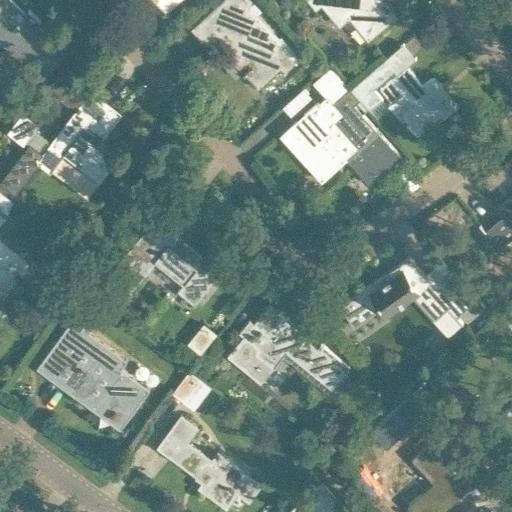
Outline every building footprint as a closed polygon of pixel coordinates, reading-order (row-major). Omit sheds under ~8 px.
[(32,57),(47,72),(64,55),(48,39),(50,37),(12,0),(0,0),(0,33),(3,37),(1,39),(26,63),(32,57)] [(177,0),(155,0),(165,11),(177,0)] [(219,0),(199,19),(208,29),(219,18),(233,33),(224,42),(233,52),(236,50),(250,64),(243,71),(245,73),(246,73),(259,86),(280,66),(284,70),(299,55),(280,35),(278,36),(256,12),(260,9),(251,0),(219,0)] [(319,3),(338,24),(350,14),(368,36),(394,14),(389,7),(390,6),(385,0),(384,1),(382,0),(312,0),(317,5),(319,3)] [(358,97),(368,108),(382,96),(374,86),(395,69),(386,58),(352,86),(350,88),(358,97)] [(346,80),(330,63),(311,81),(324,95),(282,133),(322,178),(345,157),(333,145),(346,134),(333,119),(341,112),(327,97),(346,80)] [(407,64),(380,86),(391,100),(388,102),(399,115),(401,113),(417,133),(432,120),(435,123),(455,106),(430,76),(423,83),(407,64)] [(369,182),(400,154),(352,103),(358,97),(350,88),(352,86),(346,80),(327,97),(341,112),(333,119),(346,134),(333,145),(345,157),(345,156),(369,182)] [(29,141),(0,178),(0,179),(15,191),(38,161),(50,170),(64,153),(99,180),(103,174),(115,158),(96,143),(121,111),(91,89),(79,105),(43,151),(29,141)] [(23,110),(7,130),(23,143),(39,123),(23,110)] [(485,228),(499,245),(511,234),(511,193),(497,207),(502,213),(485,228)] [(0,295),(8,285),(11,287),(14,283),(11,281),(26,263),(18,257),(20,254),(0,238),(0,218),(3,215),(0,212),(0,295)] [(101,282),(124,300),(145,274),(163,289),(174,275),(182,282),(177,289),(194,303),(222,269),(156,215),(101,282)] [(374,281),(371,283),(370,282),(335,308),(335,309),(340,306),(354,325),(380,307),(385,314),(414,293),(435,317),(447,306),(456,316),(473,301),(452,277),(458,273),(456,271),(439,287),(429,277),(429,278),(426,275),(427,274),(409,255),(396,264),(396,265),(386,272),(386,271),(374,280),(374,281)] [(286,349),(317,376),(330,387),(349,365),(321,342),(317,347),(285,320),(289,316),(271,301),(254,322),(250,319),(239,331),(243,335),(227,355),(260,381),(286,349)] [(511,301),(500,312),(511,325),(511,301)] [(95,322),(78,310),(37,365),(98,410),(104,402),(113,409),(112,411),(116,414),(117,412),(126,419),(150,388),(121,366),(127,359),(88,330),(95,322)] [(187,341),(202,352),(219,329),(204,319),(187,341)] [(194,408),(211,386),(189,369),(172,390),(194,408)] [(428,406),(414,389),(372,427),(387,443),(428,406)] [(511,399),(503,408),(511,417),(511,399)] [(227,505),(239,489),(239,488),(234,485),(245,470),(217,450),(212,458),(186,439),(197,425),(181,413),(158,444),(204,478),(199,485),(227,505)] [(433,481),(408,504),(415,511),(439,511),(481,474),(441,430),(417,452),(412,457),(433,481)] [(354,511),(323,477),(283,511),(354,511)] [(16,511),(0,499),(0,511),(16,511)]
